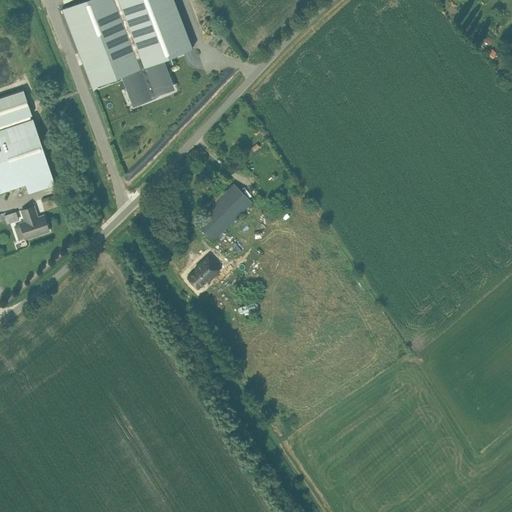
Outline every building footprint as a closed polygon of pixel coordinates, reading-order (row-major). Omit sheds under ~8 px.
[(174,0),(83,0),(62,9),(92,87),(126,74),(158,62),(193,48),(174,0)] [(491,50),(488,53),(493,58),(496,55),(491,50)] [(158,62),(126,74),(138,103),(160,95),(159,94),(169,90),(158,62)] [(0,125),(32,115),(24,90),(0,97),(0,125)] [(33,118),(0,128),(0,192),(25,184),(28,193),(55,184),(33,118)] [(195,222),(213,241),(253,202),(234,184),(195,222)] [(57,185),(46,189),(49,197),(59,193),(57,185)] [(34,206),(21,210),(25,222),(20,223),(25,239),(49,231),(44,215),(37,217),(34,206)] [(16,211),(4,216),(7,224),(19,220),(16,211)] [(218,264),(209,254),(195,266),(196,267),(186,275),(196,287),(205,279),(206,280),(213,275),(209,271),(215,266),(218,264)] [(240,307),(242,314),(259,310),(257,302),(240,307)]
